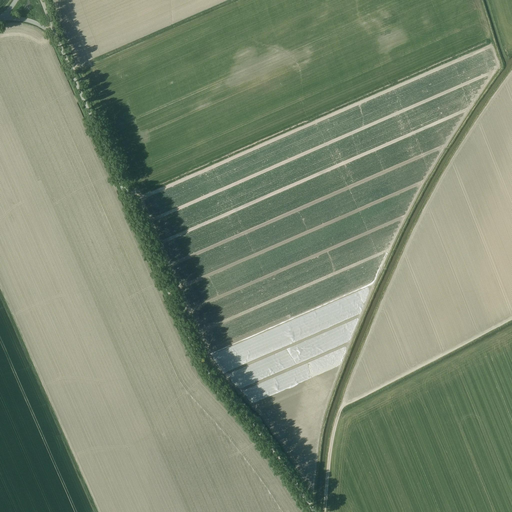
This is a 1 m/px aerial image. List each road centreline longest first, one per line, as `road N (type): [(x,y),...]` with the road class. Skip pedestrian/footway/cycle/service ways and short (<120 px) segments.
road 1 (tertiary): [(314,511),(194,349),(53,34)]
road 2 (track): [(511,316),(341,406)]
